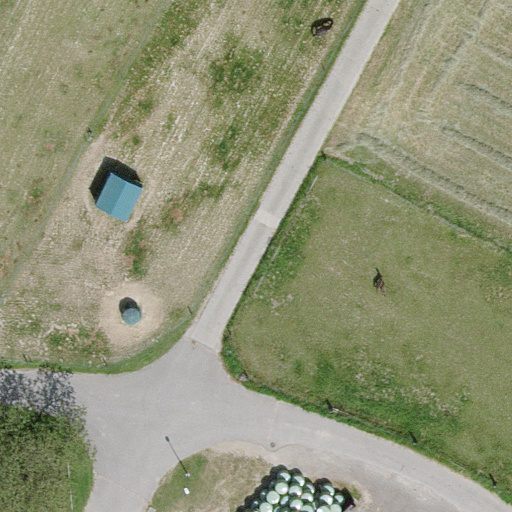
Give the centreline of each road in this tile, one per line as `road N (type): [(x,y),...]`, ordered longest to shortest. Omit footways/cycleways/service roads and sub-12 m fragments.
road 1 (unclassified): [(170,404),(386,0)]
road 2 (residential): [(170,404),(405,460),(485,511)]
road 3 (residential): [(170,404),(0,383)]
road 4 (unclassified): [(113,511),(170,404)]
